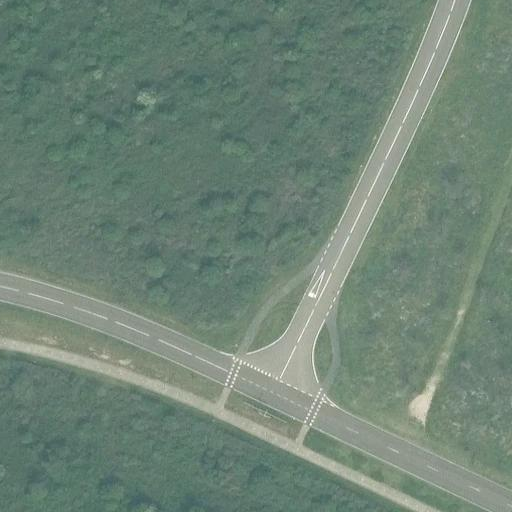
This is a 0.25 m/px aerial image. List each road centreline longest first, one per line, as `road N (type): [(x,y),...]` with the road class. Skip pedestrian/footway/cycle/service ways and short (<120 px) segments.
road 1 (unclassified): [(274,392),(452,0)]
road 2 (tertiary): [(274,392),(115,323),(0,286)]
road 3 (tertiary): [(511,506),(274,392)]
